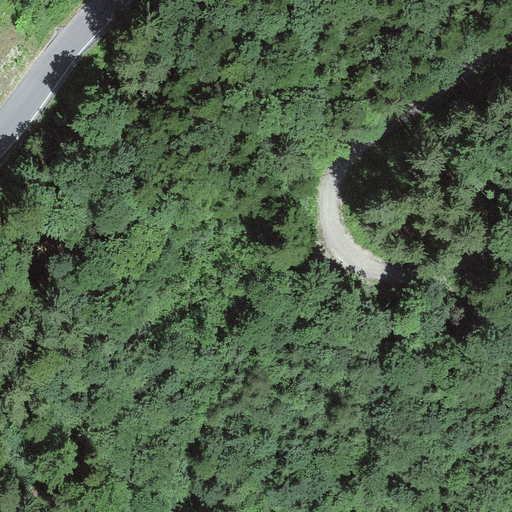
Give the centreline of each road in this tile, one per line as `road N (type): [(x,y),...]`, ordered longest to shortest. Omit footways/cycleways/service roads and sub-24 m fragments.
road 1 (track): [(511,16),(336,164),(323,209),(344,259),(381,272),(462,264),(511,247)]
road 2 (tertiary): [(0,131),(112,0)]
